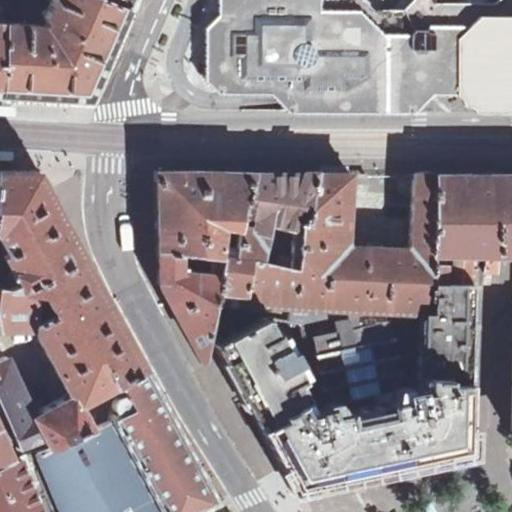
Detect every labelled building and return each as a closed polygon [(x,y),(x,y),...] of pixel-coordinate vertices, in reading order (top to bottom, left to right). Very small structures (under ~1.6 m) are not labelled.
[(0,0),(0,22),(1,23),(4,23),(5,12),(10,0),(0,0)] [(4,23),(1,23),(0,22),(0,95),(85,101),(86,100),(101,65),(125,10),(129,0),(10,0),(5,12),(4,23)] [(479,110),(480,113),(510,112),(511,112),(511,0),(497,0),(495,3),(434,4),(433,0),(413,0),(404,10),(396,10),(375,11),(363,0),(219,0),(219,18),(206,30),(206,82),(221,98),(272,97),(291,112),(415,112),(421,106),(436,94),(459,94),(463,95),(465,96),(467,98),(467,101),(467,103),(470,105),(472,105),(476,106),(478,107),(479,110)] [(20,291),(84,257),(38,172),(37,170),(35,170),(0,170),(0,239),(8,253),(3,256),(18,284),(9,289),(20,291)] [(222,228),(239,230),(251,172),(202,171),(154,170),(156,249),(181,252),(211,255),(218,256),(222,228)] [(239,230),(267,238),(268,231),(268,224),(297,230),(298,230),(316,174),(287,173),(251,172),(239,230)] [(429,314),(429,282),(430,254),(431,213),(433,173),(413,174),(409,249),(378,247),(345,246),(348,174),(316,174),(298,230),(297,230),(296,258),(296,269),(278,264),(261,260),(249,258),(235,257),(235,258),(218,256),(211,301),(346,309),(356,310),(383,311),(413,313),(421,314),(429,314)] [(499,174),(433,173),(431,213),(430,254),(496,255),(499,174)] [(499,174),(496,255),(506,255),(511,255),(511,173),(511,174),(499,174)] [(249,258),(261,260),(267,238),(239,230),(235,257),(249,258)] [(0,239),(0,287),(9,289),(18,284),(3,256),(8,253),(0,239)] [(181,252),(156,249),(156,283),(163,293),(201,364),(202,364),(203,362),(202,360),(211,309),(211,301),(218,256),(211,255),(211,271),(186,271),(186,266),(181,266),(181,252)] [(496,255),(430,254),(429,282),(469,281),(469,284),(480,285),(480,283),(480,272),(489,272),(494,272),(496,255)] [(279,255),(278,264),(296,269),(296,258),(279,255)] [(117,382),(144,367),(122,329),(112,311),(84,257),(20,291),(9,289),(0,287),(0,329),(33,329),(68,395),(33,413),(6,355),(0,357),(0,405),(8,425),(21,456),(34,451),(89,428),(77,405),(117,382)] [(489,272),(480,272),(480,283),(489,283),(489,272)] [(445,381),(468,382),(469,336),(469,284),(469,281),(429,282),(429,314),(421,314),(418,378),(421,378),(445,379),(445,381)] [(346,309),(346,318),(348,317),(350,329),(357,327),(356,310),(346,309)] [(383,311),(356,310),(357,327),(385,322),(383,311)] [(413,313),(383,311),(385,322),(386,325),(412,327),(413,313)] [(214,343),(213,343),(259,428),(281,416),(278,412),(298,401),(306,397),(296,380),(301,377),(292,363),(297,359),(290,347),(285,350),(272,327),(270,329),(264,318),(260,317),(214,343)] [(346,318),(333,321),(335,331),(338,344),(353,341),(350,329),(348,317),(346,318)] [(302,325),(305,337),(312,336),(335,331),(333,321),(333,318),(302,325)] [(328,412),(373,403),(401,398),(399,391),(386,325),(385,322),(357,327),(350,329),(353,341),(338,344),(335,331),(312,336),(318,361),(326,405),(328,412)] [(304,364),(318,361),(312,336),(305,337),(298,339),(304,364)] [(160,511),(191,511),(215,500),(144,367),(117,382),(123,392),(130,407),(120,412),(110,418),(111,419),(160,511)] [(373,403),(386,469),(405,464),(405,463),(466,450),(467,416),(468,382),(445,381),(445,379),(421,378),(421,391),(416,392),(414,387),(399,391),(401,398),(373,403)] [(123,392),(117,382),(77,405),(89,428),(111,419),(110,418),(120,412),(115,410),(113,408),(112,405),(111,403),(111,400),(113,397),(115,395),(119,394),(123,392)] [(130,407),(123,392),(119,394),(115,395),(113,397),(111,400),(111,403),(112,405),(113,408),(115,410),(120,412),(130,407)] [(281,416),(259,428),(275,458),(292,488),(353,474),(353,476),(361,474),(386,469),(373,403),(328,412),(326,405),(302,410),(298,401),(278,412),(281,416)] [(89,428),(34,451),(58,511),(160,511),(111,419),(89,428)] [(0,428),(0,434),(11,460),(18,458),(21,456),(8,425),(0,428)] [(0,464),(11,460),(0,434),(0,464)] [(58,511),(34,451),(21,456),(18,458),(39,511),(58,511)] [(39,511),(18,458),(11,460),(0,464),(0,511),(39,511)]
